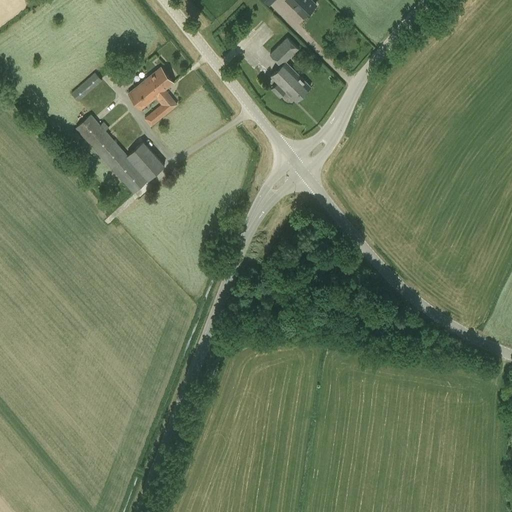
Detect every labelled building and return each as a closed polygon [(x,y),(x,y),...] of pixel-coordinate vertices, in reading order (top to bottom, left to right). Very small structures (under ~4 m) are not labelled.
[(293,9),(303,21),(319,6),(313,0),(283,0),(288,4),(288,3),(293,9)] [(287,37),(269,54),(281,66),(271,76),(277,83),(271,89),(280,98),(286,92),(296,101),(311,87),(286,62),(299,49),(287,37)] [(156,97),(165,89),(174,82),(161,67),(128,93),(140,109),(156,97)] [(71,93),(78,102),(102,81),(95,73),(71,93)] [(162,104),(147,116),(144,118),(150,126),(177,104),(165,89),(156,97),(162,104)] [(91,114),(90,115),(75,128),(133,194),(148,180),(148,181),(165,165),(143,141),(128,155),(106,131),(109,128),(103,123),(101,124),(91,114)] [(256,293),(253,299),(260,301),(262,294),(256,293)]
